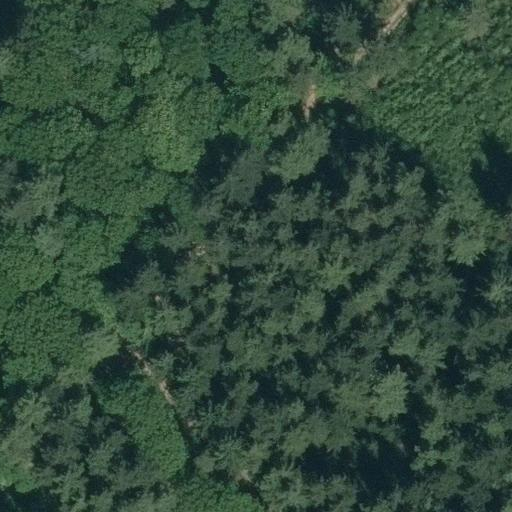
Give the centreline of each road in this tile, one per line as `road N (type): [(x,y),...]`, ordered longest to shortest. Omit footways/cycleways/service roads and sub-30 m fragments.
road 1 (track): [(0,483),(416,0)]
road 2 (track): [(0,171),(258,511)]
